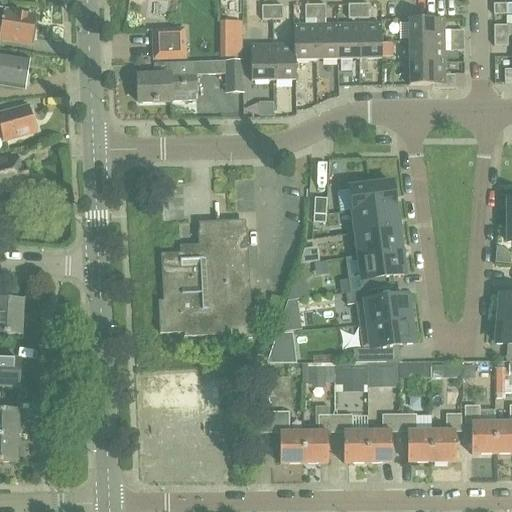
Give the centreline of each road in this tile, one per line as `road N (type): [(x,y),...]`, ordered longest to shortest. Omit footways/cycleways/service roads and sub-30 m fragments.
road 1 (residential): [(409,115),(442,339),(466,338),(485,111)]
road 2 (residential): [(96,152),(267,150),(342,118),(409,115)]
road 3 (residential): [(417,505),(109,508)]
road 4 (tertiary): [(109,508),(99,271)]
road 5 (tertiary): [(96,152),(89,0)]
